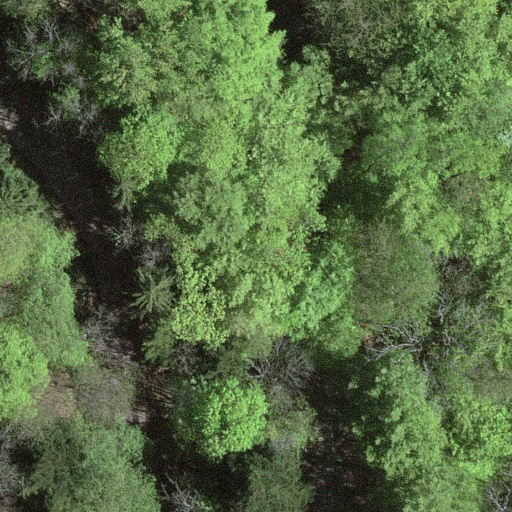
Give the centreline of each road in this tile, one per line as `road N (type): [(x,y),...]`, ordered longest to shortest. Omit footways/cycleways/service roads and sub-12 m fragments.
road 1 (track): [(278,0),(339,188),(338,511)]
road 2 (track): [(146,511),(108,229),(76,169),(0,88)]
